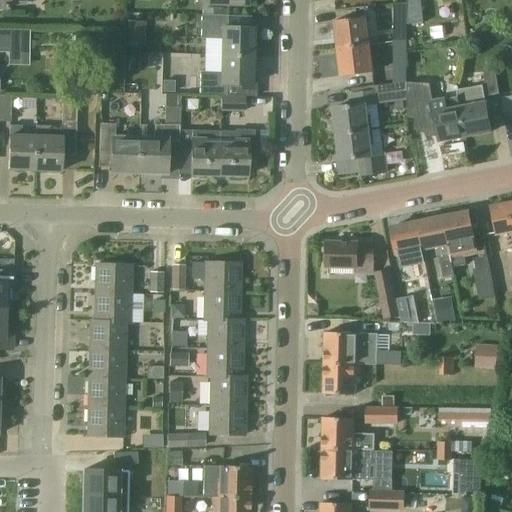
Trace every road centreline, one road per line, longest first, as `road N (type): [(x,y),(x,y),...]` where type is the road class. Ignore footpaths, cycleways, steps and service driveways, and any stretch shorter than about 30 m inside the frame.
road 1 (residential): [(283,511),(294,219)]
road 2 (residential): [(40,468),(49,217)]
road 3 (residential): [(294,219),(49,217)]
road 4 (residential): [(511,175),(294,219)]
road 5 (residential): [(294,219),(298,0)]
